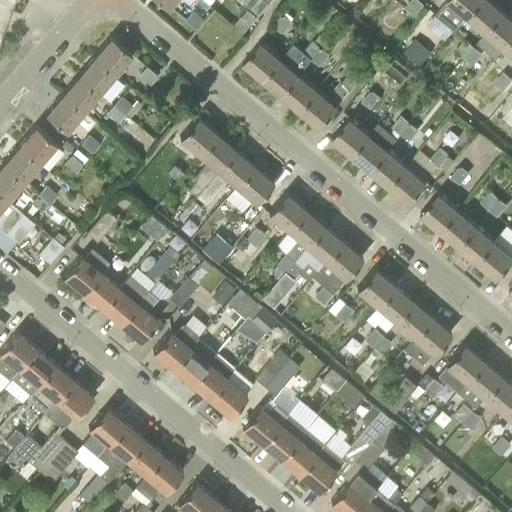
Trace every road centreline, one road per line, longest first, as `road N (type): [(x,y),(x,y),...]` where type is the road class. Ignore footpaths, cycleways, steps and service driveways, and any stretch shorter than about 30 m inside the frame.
road 1 (residential): [(511,334),(116,0)]
road 2 (residential): [(0,268),(288,511)]
road 3 (residential): [(0,107),(90,0)]
